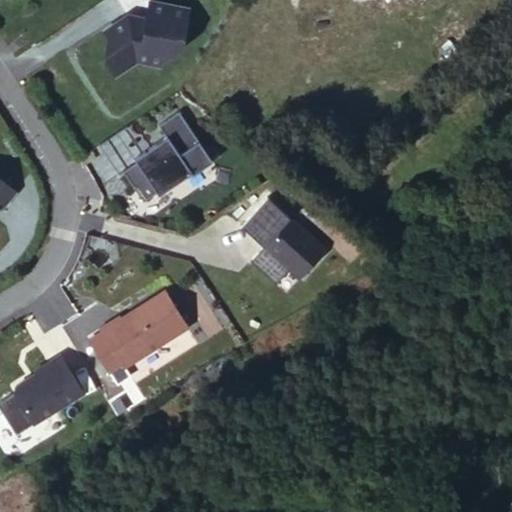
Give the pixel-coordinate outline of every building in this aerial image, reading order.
[(200,8),(160,0),(157,18),(156,23),(143,20),(139,15),(116,31),(120,36),(116,59),(127,74),(149,59),(173,64),(177,42),(193,45),(200,8)] [(157,18),(139,15),(143,20),(156,23),(157,18)] [(149,161),(136,170),(156,200),(170,190),(172,193),(203,171),(205,173),(225,160),(191,110),(171,124),(179,135),(147,157),(149,161)] [(366,134),(344,153),(356,166),(378,147),(366,134)] [(0,217),(12,204),(15,207),(28,192),(0,168),(0,217)] [(279,197),(252,226),(311,279),(337,250),(279,197)] [(114,328),(116,331),(136,363),(138,366),(201,326),(178,290),(129,321),(128,319),(114,328)] [(136,363),(116,331),(103,339),(123,371),(136,363)] [(98,391),(74,354),(48,371),(50,373),(30,386),(28,393),(48,423),(98,391)]
